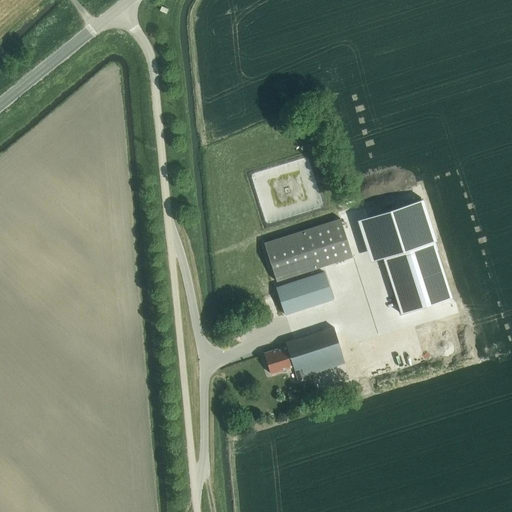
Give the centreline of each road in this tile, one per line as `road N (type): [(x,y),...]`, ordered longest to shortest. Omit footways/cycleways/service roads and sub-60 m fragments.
road 1 (unclassified): [(196,511),(152,63),(116,9)]
road 2 (tertiary): [(116,9),(0,105)]
